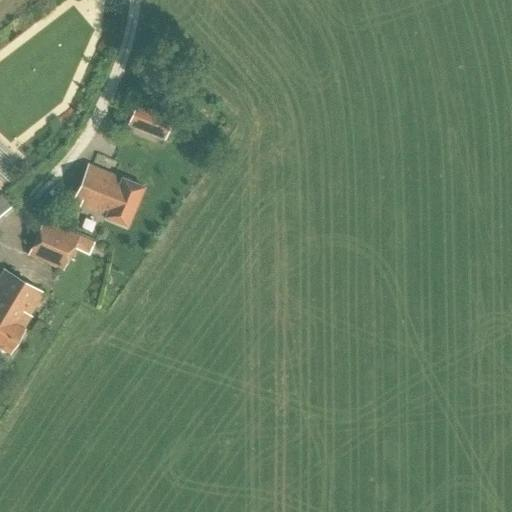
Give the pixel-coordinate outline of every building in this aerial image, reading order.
[(164,141),(173,119),(136,103),(127,125),(164,141)] [(127,226),(144,187),(88,163),(70,204),(79,208),(79,207),(104,218),(105,217),(127,226)] [(0,222),(14,211),(0,195),(0,222)] [(42,221),(27,256),(63,271),(74,249),(88,255),(94,243),(42,221)] [(29,316),(43,293),(3,270),(0,274),(0,347),(9,353),(23,328),(24,328),(30,317),(29,316)]
